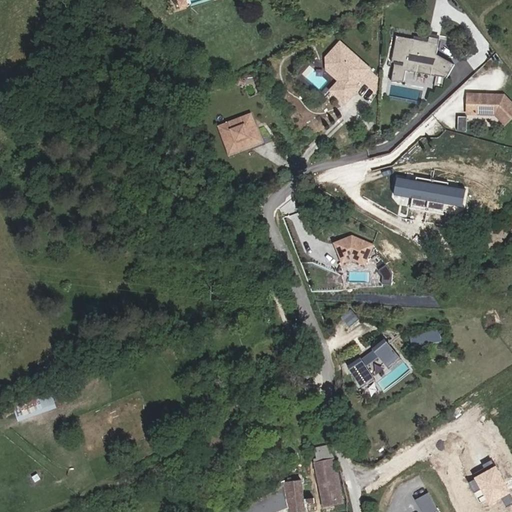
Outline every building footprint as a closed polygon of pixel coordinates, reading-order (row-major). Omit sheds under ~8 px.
[(393,37),(388,60),(392,61),(389,74),(401,76),(403,70),(404,70),(406,62),(413,64),(412,71),(429,75),(434,64),(431,62),(435,46),(417,43),(417,46),(409,44),(410,41),(393,37)] [(321,70),(334,82),(339,77),(329,67),(329,61),(341,49),(336,44),(321,59),(321,70)] [(325,91),(338,105),(353,90),(349,86),(355,81),(364,71),(341,49),(329,61),(329,67),(339,77),(334,82),(325,91)] [(434,64),(429,75),(443,83),(449,72),(434,64)] [(364,71),(355,81),(370,96),(374,81),(364,71)] [(511,105),(504,98),(468,97),(467,116),(488,117),(490,114),(493,114),(505,126),(511,119),(511,105)] [(250,119),(219,132),(229,155),(238,151),(236,146),(247,141),(249,147),(259,143),(250,119)] [(467,134),(468,119),(458,119),(458,134),(467,134)] [(238,151),(229,155),(231,161),(261,148),(259,143),(249,147),(247,141),(236,146),(238,151)] [(393,177),(390,195),(411,198),(410,204),(440,209),(441,205),(459,208),(462,189),(393,177)] [(351,236),(333,243),(341,262),(351,259),(365,264),(373,245),(351,236)] [(357,323),(349,313),(339,321),(347,330),(357,323)] [(412,345),(441,341),(439,328),(410,332),(412,345)] [(359,361),(346,370),(359,389),(373,381),(365,370),(378,360),(386,371),(398,361),(383,342),(371,353),(373,355),(361,363),(359,361)] [(10,404),(16,418),(53,405),(48,390),(10,404)] [(314,453),(317,465),(331,462),(328,450),(314,453)] [(322,510),(342,507),(333,462),(331,462),(317,465),(313,465),(322,510)] [(287,481),(285,476),(266,484),(268,488),(287,481)] [(228,511),(275,511),(285,508),(285,511),(301,511),(299,480),(287,481),(268,488),(246,505),(228,511)] [(438,511),(428,493),(414,500),(421,511),(438,511)]
